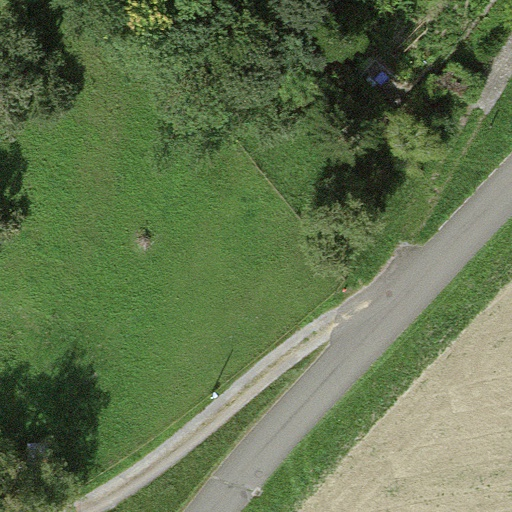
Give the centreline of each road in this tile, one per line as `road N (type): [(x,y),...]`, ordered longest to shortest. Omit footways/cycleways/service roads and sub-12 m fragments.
road 1 (track): [(90,511),(144,481),(313,339),(350,317),(405,302),(415,237),(511,67)]
road 2 (unclassified): [(511,189),(339,372),(221,511)]
